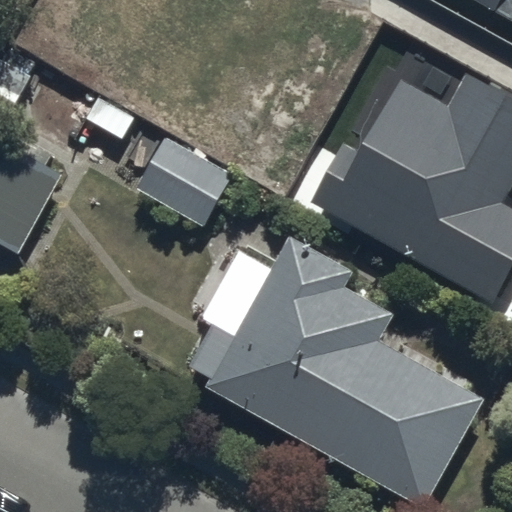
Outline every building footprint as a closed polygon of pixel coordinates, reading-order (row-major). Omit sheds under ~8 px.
[(129,9),(113,0),(73,0),(65,15),(112,41),(129,9)] [(511,0),(485,0),(511,15),(511,0)] [(185,131),(279,181),(325,95),(231,45),(185,131)] [(319,203),(499,302),(511,278),(511,207),(506,204),(511,193),(511,97),(468,73),(452,101),(393,69),(319,203)] [(0,233),(35,252),(76,173),(0,133),(0,233)] [(139,187),(214,230),(241,183),(166,140),(139,187)] [(213,385),(426,504),(492,395),(389,338),(401,318),(345,287),(356,267),(298,235),(213,385)]
